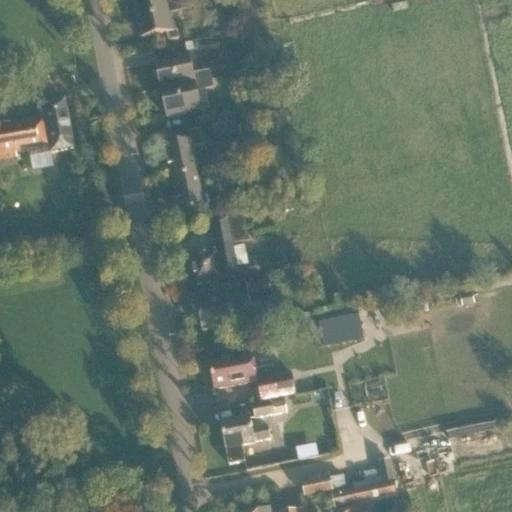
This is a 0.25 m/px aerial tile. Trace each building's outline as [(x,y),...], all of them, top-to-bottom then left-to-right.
[(131,0),(135,19),(166,12),(163,0),(131,0)] [(166,12),(135,19),(139,38),(165,33),(166,40),(176,38),(175,31),(170,32),(166,12)] [(151,63),(156,91),(208,81),(206,72),(192,75),(188,55),(151,63)] [(212,77),(227,74),(224,62),(209,66),(212,77)] [(208,81),(156,91),(162,118),(198,110),(195,93),(210,89),(208,81)] [(73,150),(65,101),(41,105),(43,119),(0,126),(0,161),(17,159),(16,153),(25,151),(26,151),(31,150),(35,173),(53,170),(51,154),(52,153),(53,153),(73,150)] [(238,135),(236,127),(234,114),(211,118),(215,139),(238,135)] [(198,175),(196,166),(193,149),(203,147),(200,131),(190,133),(192,139),(162,145),(169,180),(198,175)] [(198,175),(169,180),(176,216),(205,210),(199,182),(209,180),(206,164),(196,166),(198,175)] [(228,216),(226,205),(205,209),(207,220),(228,216)] [(248,244),(243,215),(211,221),(216,252),(187,257),(192,286),(222,281),(221,276),(235,274),(231,247),(248,244)] [(270,278),(266,257),(252,260),(254,269),(236,272),(238,285),(270,278)] [(272,306),(267,282),(245,286),(247,296),(241,297),(240,295),(196,304),(202,333),(246,324),(244,312),(272,306)] [(363,339),(359,317),(357,309),(357,306),(318,314),(325,346),(363,339)] [(315,330),(312,314),(299,317),(302,332),(315,330)] [(256,371),(252,355),(208,363),(213,392),(259,383),(263,403),(296,395),(291,374),(276,377),(274,367),(256,371)] [(286,413),(284,402),(272,404),(252,407),(254,419),(286,413)] [(250,429),(248,418),(219,423),(227,466),(244,463),(241,447),(253,445),(254,443),(269,440),(267,426),(250,429)] [(350,477),(354,490),(331,496),(334,511),(362,511),(361,504),(397,495),(389,461),(378,463),(380,470),(350,477)] [(332,492),(329,479),(328,474),(301,479),(304,498),(332,492)]
